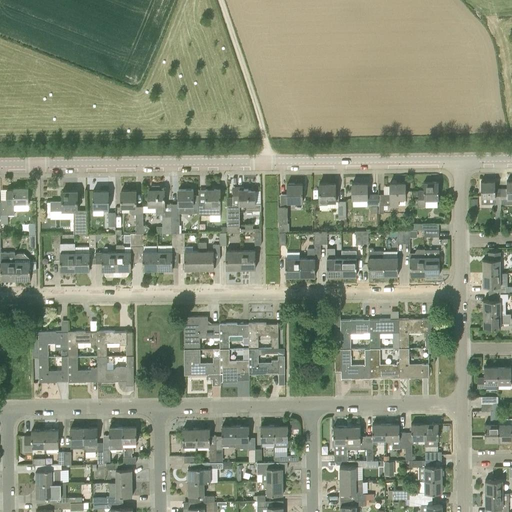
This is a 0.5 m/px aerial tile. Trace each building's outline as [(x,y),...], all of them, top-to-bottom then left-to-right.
[(506,188),(500,188),(500,201),(507,201),(507,199),(511,198),(511,180),(506,181),(506,188)] [(495,181),(481,181),(481,204),(494,204),(494,209),(495,209),(500,209),(500,201),(500,188),(495,188),(495,181)] [(379,194),(378,194),(378,205),(379,213),(384,213),(384,209),(384,205),(387,205),(390,205),(390,206),(399,205),(398,201),(398,199),(404,199),(405,199),(405,182),(396,182),(392,182),(390,182),(390,186),(390,194),(384,194),(379,194)] [(417,196),(417,206),(425,206),(425,199),(439,199),(438,182),(424,182),(423,190),(417,190),(417,196)] [(319,183),(319,202),(319,204),(327,204),(327,202),(336,202),(335,187),(335,183),(319,183)] [(367,183),(352,183),(352,200),(353,200),(367,199),(367,205),(378,205),(378,194),(367,194),(367,183)] [(287,184),(287,193),(287,202),(303,202),(302,184),(293,184),(287,184)] [(150,190),(149,190),(149,205),(149,206),(155,206),(155,212),(155,215),(162,215),(164,215),(164,204),(164,189),(161,189),(161,187),(159,185),(152,186),(150,187),(150,190)] [(227,231),(227,232),(239,232),(239,228),(239,210),(260,210),(261,210),(261,204),(260,204),(255,204),(255,191),(255,190),(248,190),(248,189),(243,189),(243,186),(233,187),(233,190),(233,197),(228,197),(227,197),(227,203),(227,227),(227,231)] [(1,200),(1,202),(1,218),(1,223),(7,223),(7,215),(14,215),(14,210),(14,203),(28,203),(29,203),(28,187),(20,187),(13,187),(13,189),(7,189),(7,200),(1,200)] [(178,203),(171,203),(171,216),(172,233),(178,233),(179,233),(179,227),(179,213),(199,213),(199,202),(199,195),(193,195),(193,189),(178,189),(178,203)] [(206,202),(199,202),(199,213),(199,215),(210,215),(220,215),(220,189),(206,189),(206,202)] [(53,200),(50,200),(50,210),(53,210),(73,210),(73,218),(73,235),(87,234),(86,210),(78,210),(77,190),(62,191),(62,200),(53,200)] [(108,190),(93,190),(93,209),(93,214),(108,214),(108,212),(108,209),(109,209),(108,190)] [(136,190),(121,190),(121,207),(130,207),(130,212),(132,214),(135,214),(135,223),(143,223),(143,212),(143,206),(136,206),(136,190)] [(339,200),(338,200),(338,207),(338,216),(346,216),(346,200),(339,200)] [(280,206),(278,206),(279,223),(280,223),(287,222),(288,222),(287,206),(280,206)] [(171,216),(162,216),(162,226),(162,233),(172,233),(171,216)] [(172,250),(158,251),(158,269),(165,268),(165,269),(172,269),(172,267),(172,253),(178,253),(178,233),(172,233),(172,244),(172,250)] [(179,233),(178,233),(178,253),(179,253),(184,253),(184,269),(185,269),(192,269),(192,268),(200,268),(199,250),(193,250),(185,250),(185,246),(184,233),(179,233)] [(60,234),(54,235),(54,247),(60,247),(60,270),(67,270),(75,269),(75,252),(75,246),(75,244),(60,244),(60,234)] [(207,241),(199,242),(199,250),(200,268),(206,268),(207,269),(214,269),(214,266),(214,260),(220,259),(220,245),(220,243),(214,243),(214,250),(207,250),(207,241)] [(123,244),(116,244),(116,251),(116,276),(126,276),(128,274),(128,269),(131,269),(131,268),(131,251),(130,251),(125,251),(125,246),(123,244)] [(326,248),(326,257),(327,257),(327,276),(334,275),(341,275),(341,257),(334,257),(334,248),(326,248)] [(368,248),(368,257),(368,275),(376,275),(376,274),(383,274),(383,257),(383,251),(373,251),(373,248),(368,248)] [(307,258),(299,258),(300,275),(308,275),(308,276),(315,276),(314,257),(314,249),(307,249),(307,258)] [(410,272),(410,275),(417,275),(417,274),(424,274),(424,256),(424,249),(417,249),(414,252),(414,257),(410,257),(410,272)] [(241,250),(226,250),(226,268),(233,268),(241,267),(241,250)] [(255,250),(241,250),(241,267),(248,267),(248,268),(255,268),(255,250)] [(89,251),(75,252),(75,269),(82,269),(82,270),(90,270),(89,252),(89,251)] [(101,252),(95,252),(95,263),(101,263),(101,270),(104,270),(104,274),(106,276),(116,276),(116,251),(101,251),(101,252)] [(143,261),(143,269),(150,269),(158,269),(158,251),(143,251),(143,261)] [(488,259),(483,259),(483,265),(484,265),(484,272),(500,272),(500,251),(488,251),(488,259)] [(1,260),(1,261),(1,279),(8,279),(8,278),(15,278),(15,260),(15,253),(15,252),(1,252),(1,260)] [(24,253),(15,253),(15,260),(15,278),(23,278),(23,279),(30,279),(30,272),(30,261),(30,259),(24,253)] [(439,256),(424,256),(424,274),(432,274),(432,275),(439,274),(439,256)] [(356,257),(341,257),(341,275),(349,275),(356,275),(356,257)] [(397,257),(383,257),(383,274),(391,274),(391,275),(398,275),(398,257),(397,257)] [(299,258),(285,258),(285,276),(293,276),(293,275),(300,275),(299,258)] [(483,280),(483,286),(488,286),(488,293),(500,293),(506,293),(506,286),(500,286),(500,272),(484,272),(484,280),(483,280)] [(489,300),(483,300),(483,306),(484,306),(484,313),(500,313),(500,293),(488,293),(489,300)] [(483,321),(483,327),(500,327),(500,322),(509,322),(509,313),(500,314),(500,313),(484,313),(484,321),(483,321)] [(184,316),(184,323),(184,349),(190,348),(200,348),(199,337),(213,337),(219,337),(220,337),(220,323),(219,323),(219,324),(208,324),(208,316),(184,316)] [(369,332),(369,349),(370,349),(380,349),(379,338),(379,333),(393,332),(393,337),(393,348),(399,348),(398,318),(393,318),(391,318),(390,318),(379,319),(370,319),(369,319),(369,332)] [(399,318),(398,318),(399,348),(409,348),(408,332),(425,332),(426,347),(435,347),(434,318),(427,318),(421,318),(408,318),(405,319),(399,319),(399,318)] [(350,319),(340,319),(340,326),(341,348),(351,349),(350,333),(364,333),(364,332),(369,332),(369,319),(350,319)] [(249,337),(248,337),(248,343),(248,348),(258,348),(258,335),(271,334),(271,348),(278,348),(278,323),(273,323),(266,323),(266,322),(249,323),(249,337)] [(220,337),(219,337),(219,340),(219,348),(229,348),(229,335),(242,335),(242,337),(244,337),(248,337),(249,337),(249,323),(248,323),(248,324),(245,324),(237,324),(237,323),(220,323),(220,337)] [(114,330),(97,331),(97,344),(98,356),(106,356),(106,342),(120,342),(120,344),(127,344),(126,333),(126,331),(114,331),(114,330)] [(56,331),(38,331),(38,338),(39,356),(48,356),(48,343),(55,343),(61,343),(61,345),(68,345),(68,331),(61,332),(56,332),(56,331)] [(85,331),(68,331),(68,345),(68,349),(68,356),(77,356),(77,342),(85,342),(90,342),(91,344),(97,344),(97,331),(90,331),(85,331)] [(190,348),(184,349),(184,374),(206,374),(208,374),(208,373),(212,373),(220,373),(220,357),(219,357),(213,357),(213,361),(200,362),(200,348),(190,348)] [(229,348),(219,348),(219,357),(220,357),(220,373),(220,374),(237,373),(243,372),(249,372),(249,373),(249,359),(248,359),(242,359),(236,359),(236,362),(229,362),(229,348)] [(258,348),(248,348),(248,351),(248,359),(249,359),(249,373),(267,373),(267,372),(272,372),(278,372),(278,373),(284,373),(285,373),(284,355),(277,355),(277,359),(271,359),(271,362),(258,362),(258,348)] [(341,348),(334,349),(335,364),(335,371),(341,371),(341,378),(351,378),(364,378),(370,378),(370,349),(369,349),(364,349),(365,363),(351,364),(351,349),(341,348)] [(399,355),(398,355),(399,361),(399,377),(400,377),(409,377),(421,377),(428,377),(429,377),(429,364),(422,364),(422,363),(409,363),(409,348),(399,348),(399,355)] [(380,349),(370,349),(370,378),(371,378),(371,377),(380,377),(380,378),(394,377),(398,377),(399,377),(399,361),(396,361),(396,364),(393,364),(393,363),(380,363),(380,349)] [(106,356),(98,356),(98,367),(98,381),(115,381),(115,380),(127,380),(127,384),(134,384),(134,355),(133,355),(127,355),(127,366),(120,366),(116,366),(113,369),(107,369),(107,362),(106,356)] [(48,356),(39,356),(39,382),(57,382),(57,381),(62,381),(68,381),(68,365),(68,356),(67,356),(61,356),(62,365),(62,370),(48,370),(48,356)] [(77,356),(68,356),(68,365),(68,381),(69,381),(86,381),(86,380),(91,380),(97,380),(97,381),(98,381),(98,367),(91,367),(91,369),(78,369),(77,356)] [(484,377),(477,377),(477,387),(485,387),(485,383),(497,383),(497,367),(490,367),(490,366),(484,366),(484,377)] [(505,367),(497,367),(497,383),(511,383),(511,371),(511,372),(511,366),(505,366),(505,367)] [(493,396),(481,396),(481,397),(481,404),(493,404),(498,404),(498,396),(493,396)] [(411,432),(405,432),(405,448),(405,460),(409,460),(412,460),(412,444),(417,444),(418,438),(425,438),(425,423),(411,423),(411,432)] [(425,438),(425,446),(437,445),(437,438),(438,438),(438,423),(425,423),(425,438)] [(498,423),(484,423),(485,441),(490,440),(490,439),(498,439),(498,423)] [(511,423),(498,423),(498,439),(506,439),(506,440),(511,440),(511,435),(511,434),(511,423)] [(372,436),(366,436),(367,460),(373,460),(372,440),(386,440),(385,424),(372,424),(372,436)] [(399,424),(385,424),(386,440),(392,440),(392,448),(399,448),(405,448),(405,432),(399,432),(399,424)] [(249,425),(235,426),(235,442),(249,442),(249,437),(249,425)] [(274,425),(261,425),(261,441),(274,441),(274,425)] [(274,441),(274,447),(288,447),(288,425),(274,425),(274,441)] [(222,426),(222,446),(229,446),(228,442),(235,442),(235,426),(222,426)] [(346,426),(333,426),(333,443),(334,443),(334,461),(347,461),(347,454),(340,454),(340,449),(347,449),(346,426)] [(360,426),(346,426),(347,449),(360,449),(360,460),(367,460),(366,436),(360,436),(360,426)] [(84,427),(70,427),(70,442),(84,442),(84,427)] [(97,427),(84,427),(84,442),(84,451),(97,451),(98,463),(103,463),(103,449),(103,442),(97,442),(97,427)] [(109,435),(103,435),(103,442),(103,449),(110,449),(123,449),(123,427),(109,427),(109,429),(109,435)] [(136,427),(123,427),(123,449),(123,463),(136,463),(136,456),(132,456),(132,452),(133,452),(133,446),(136,446),(136,442),(137,442),(136,427)] [(184,428),(183,428),(183,445),(184,445),(196,445),(196,428),(184,428)] [(210,428),(196,428),(196,445),(209,445),(210,428)] [(31,435),(24,435),(25,450),(32,450),(32,448),(45,448),(45,430),(31,430),(31,435)] [(58,430),(45,430),(45,448),(58,447),(58,430)] [(425,451),(425,460),(441,459),(441,454),(441,451),(425,451)] [(256,462),(256,468),(257,468),(256,473),(262,473),(262,481),(267,481),(283,481),(283,472),(282,467),(278,467),(278,461),(274,461),(264,461),(260,461),(256,462)] [(384,461),(384,475),(393,475),(393,461),(384,461)] [(190,468),(188,468),(188,469),(188,482),(204,482),(204,481),(210,482),(210,468),(222,468),(222,462),(216,462),(209,462),(205,462),(196,462),(190,462),(190,468)] [(110,463),(106,463),(106,469),(111,469),(111,476),(115,476),(115,483),(132,482),(132,469),(126,469),(126,464),(123,464),(110,463)] [(39,470),(36,470),(36,483),(52,483),(60,483),(60,470),(61,469),(61,464),(58,464),(45,464),(39,464),(39,470)] [(422,466),(418,466),(418,479),(424,479),(442,479),(441,466),(441,465),(424,466),(422,466)] [(356,466),(339,466),(340,480),(356,480),(356,466)] [(410,491),(394,491),(394,499),(400,499),(432,499),(432,493),(442,492),(442,479),(424,479),(424,492),(410,493),(410,491)] [(485,480),(485,485),(486,485),(486,493),(502,493),(502,479),(485,480)] [(356,480),(340,480),(340,494),(358,493),(358,499),(366,499),(366,494),(362,494),(362,480),(356,480)] [(283,481),(267,481),(267,494),(283,494),(283,481)] [(109,496),(106,496),(106,502),(122,502),(122,496),(132,496),(132,482),(115,483),(109,483),(109,496)] [(204,482),(188,482),(188,495),(193,495),(193,501),(213,501),(213,495),(204,495),(204,482)] [(52,483),(36,483),(36,497),(51,497),(51,502),(76,502),(82,502),(82,497),(76,497),(61,497),(61,483),(60,483),(52,483)] [(485,501),(485,507),(490,507),(490,511),(508,511),(508,501),(502,501),(502,493),(486,493),(486,501),(485,501)] [(400,499),(400,505),(409,505),(421,505),(420,511),(441,511),(442,505),(442,504),(432,504),(432,499),(400,499)] [(188,507),(188,511),(204,511),(214,511),(214,506),(213,501),(193,501),(193,507),(188,507)] [(37,509),(36,509),(36,511),(60,511),(61,508),(70,508),(70,510),(83,510),(83,509),(83,502),(82,502),(76,502),(51,502),(40,503),(37,503),(37,509)] [(122,502),(106,502),(106,508),(110,508),(109,511),(132,511),(132,508),(122,508),(122,502)]
